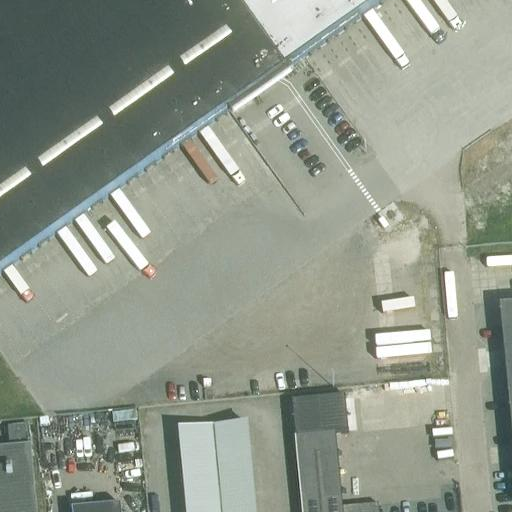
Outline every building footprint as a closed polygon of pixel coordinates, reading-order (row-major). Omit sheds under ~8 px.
[(0,0),(0,277),(230,114),(232,113),(286,74),(305,61),(307,59),(389,0),(0,0)] [(511,305),(500,307),(504,352),(511,434),(511,305)] [(345,398),(292,403),(295,439),(302,511),(378,511),(378,506),(343,509),(336,436),(348,434),(345,398)] [(187,511),(255,511),(247,426),(180,432),(187,511)] [(0,511),(36,511),(29,427),(8,429),(10,449),(0,450),(0,511)]
